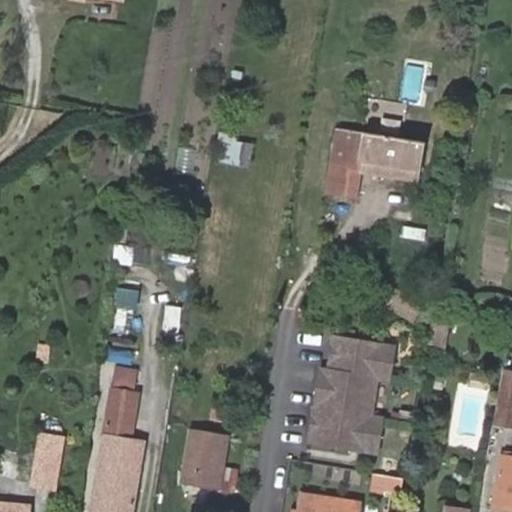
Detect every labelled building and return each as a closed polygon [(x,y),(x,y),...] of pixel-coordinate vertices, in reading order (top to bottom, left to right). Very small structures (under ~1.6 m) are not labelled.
[(233,140),(234,133),(218,131),(214,161),(248,166),(252,143),(233,140)] [(416,180),(422,145),(338,131),(327,192),(355,196),(360,170),(416,180)] [(398,292),(388,309),(413,323),(423,305),(398,292)] [(433,334),(430,348),(446,351),(448,336),(433,334)] [(317,396),(309,446),(378,458),(383,422),(372,420),(378,383),(390,385),(395,351),(371,347),(370,351),(360,350),(361,345),(334,341),(329,374),(321,373),(318,389),(323,390),(322,396),(317,396)] [(38,342),(37,359),(49,360),(50,343),(38,342)] [(92,511),(132,511),(144,442),(131,440),(138,390),(135,390),(138,369),(116,365),(92,511)] [(511,379),(504,378),(496,420),(511,422),(511,379)] [(190,427),(180,481),(219,489),(229,435),(190,427)] [(41,433),(33,484),(54,487),(62,437),(41,433)] [(494,505),(511,508),(511,454),(502,453),(494,505)] [(227,465),(223,492),(234,494),(238,467),(227,465)] [(402,482),(386,480),(384,493),(390,494),(399,495),(402,482)] [(304,494),(301,511),(340,511),(343,500),(304,494)] [(0,511),(30,511),(32,502),(0,499),(0,511)] [(357,511),(359,502),(343,500),(340,511),(357,511)]
